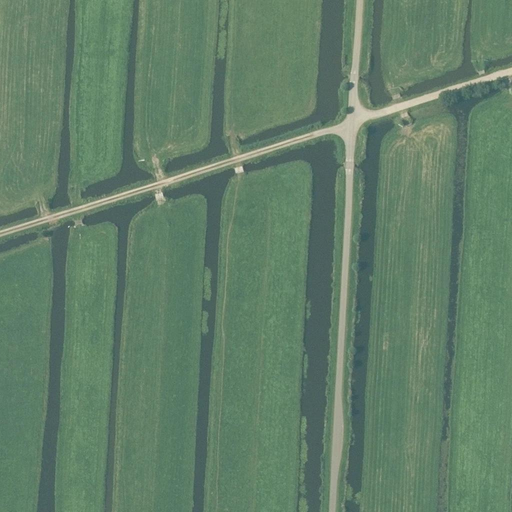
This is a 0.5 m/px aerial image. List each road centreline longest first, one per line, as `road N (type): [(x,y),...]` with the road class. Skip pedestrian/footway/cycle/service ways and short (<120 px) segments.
road 1 (track): [(0,231),(511,69)]
road 2 (unclassified): [(332,511),(358,0)]
